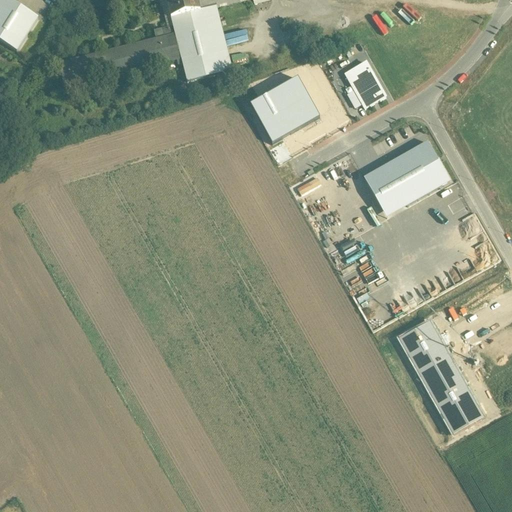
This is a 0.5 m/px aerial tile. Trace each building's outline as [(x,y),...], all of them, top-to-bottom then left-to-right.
[(0,43),(18,55),(39,21),(8,2),(5,0),(0,8),(0,43)] [(197,0),(201,13),(172,20),(176,36),(60,66),(66,90),(182,61),(188,84),(225,75),(209,11),(252,0),(197,0)] [(197,0),(166,0),(172,20),(201,13),(197,0)] [(367,65),(346,77),(365,111),(386,100),(367,65)] [(299,81),(251,108),(273,146),(321,120),(299,81)] [(355,93),(348,97),(356,111),(363,107),(355,93)] [(451,185),(437,160),(428,145),(385,169),(408,209),(444,189),(451,185)] [(385,169),(365,181),(387,221),(408,209),(385,169)] [(317,180),(298,191),(301,197),(321,186),(317,180)] [(484,420),(430,325),(400,342),(454,437),(484,420)]
